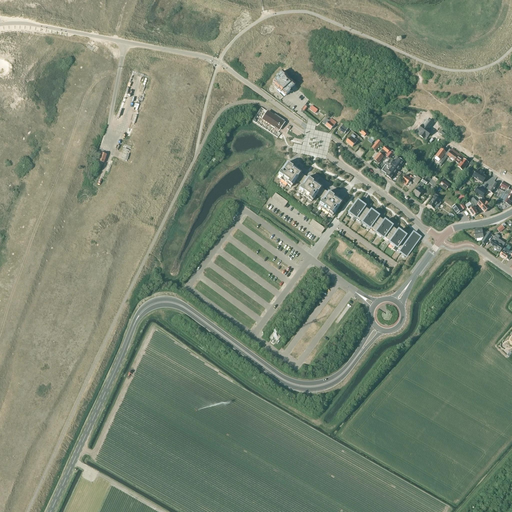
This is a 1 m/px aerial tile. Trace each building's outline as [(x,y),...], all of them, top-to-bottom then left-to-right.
[(286,77),(287,77),(288,75),(284,71),(278,77),(279,78),(275,81),(278,84),(276,85),(279,88),(278,89),(285,96),(286,95),(295,85),(292,82),(291,82),(286,77)] [(267,112),(263,119),(266,120),(272,125),(271,126),(275,128),(275,127),(280,130),(282,126),(284,123),(283,123),(285,121),(282,119),(274,114),(273,116),(271,115),(267,112)] [(325,125),(331,130),(336,123),(332,119),(331,118),(329,121),(326,118),(323,123),(325,125)] [(342,125),(339,130),(345,133),(348,128),(342,125)] [(422,125),(418,130),(421,133),(419,136),(424,139),(426,136),(427,137),(431,132),(422,125)] [(363,127),(359,132),(364,137),(368,133),(363,127)] [(352,147),(357,141),(351,136),(349,138),(346,142),(352,147)] [(378,140),(372,148),(375,151),(381,143),(378,140)] [(378,163),(383,156),(385,154),(386,155),(389,151),(390,150),(385,146),(382,150),(382,151),(379,153),(374,161),(374,162),(376,164),(377,164),(378,162),(378,163)] [(435,157),(434,159),(439,162),(440,160),(441,158),(446,152),(444,151),(445,150),(443,148),(442,147),(441,149),(437,155),(435,157)] [(448,156),(454,160),(459,154),(452,149),(451,150),(449,149),(445,155),(439,164),(441,165),(448,156)] [(102,153),(99,161),(104,163),(107,155),(102,153)] [(466,159),(459,154),(454,160),(459,164),(458,167),(463,171),(468,163),(465,160),(466,159)] [(387,163),(382,171),(386,174),(386,175),(388,176),(392,179),(394,176),(404,162),(396,156),(393,161),(390,159),(387,163)] [(313,200),(314,200),(313,200),(317,195),(323,199),(320,204),(319,204),(320,205),(318,206),(332,216),(333,215),(334,215),(334,214),(338,209),(343,201),(342,202),(337,198),(338,196),(336,194),(334,196),(328,192),(329,192),(328,192),(327,191),(326,191),(324,190),(323,188),(322,187),(316,183),(318,181),(315,179),(314,181),(308,177),(306,176),(305,176),(304,175),(303,174),(301,173),(302,172),(301,172),(296,168),(297,166),(295,165),(293,167),(287,162),(287,163),(277,177),(291,187),(292,185),(293,186),(293,185),(296,180),(303,185),(299,190),(299,189),(299,190),(298,192),(312,202),(313,200)] [(477,170),(473,176),(472,177),(483,183),(487,176),(483,174),(484,173),(481,171),(480,172),(477,170)] [(414,175),(413,176),(412,177),(411,176),(409,178),(405,176),(402,181),(405,183),(403,184),(406,186),(411,179),(417,184),(421,179),(417,176),(416,177),(414,175)] [(424,179),(428,182),(429,183),(431,180),(432,180),(425,175),(422,178),(424,179)] [(426,185),(428,182),(424,179),(413,194),(418,198),(423,191),(420,189),(422,186),(422,187),(424,183),(426,185)] [(450,186),(443,181),(440,185),(446,190),(450,186)] [(494,182),(488,191),(492,193),(498,185),(494,182)] [(506,190),(506,191),(505,193),(503,193),(499,200),(503,202),(503,201),(510,205),(511,202),(511,191),(510,190),(508,189),(510,186),(502,182),(500,186),(507,190),(506,190)] [(482,197),(486,192),(479,187),(475,192),(482,197)] [(434,197),(429,205),(434,209),(434,208),(435,209),(437,209),(440,204),(440,203),(439,202),(440,201),(437,199),(439,196),(434,194),(433,196),(434,197)] [(465,197),(462,195),(458,199),(463,203),(466,199),(465,197)] [(476,206),(477,204),(485,213),(486,212),(487,212),(488,211),(487,210),(489,208),(488,206),(489,205),(486,202),(485,203),(481,199),(477,202),(473,198),(470,200),(476,206)] [(382,222),(383,220),(378,217),(379,216),(372,211),(370,213),(369,212),(370,211),(365,207),(365,206),(358,201),(349,213),(356,219),(357,218),(363,222),(363,223),(370,228),(377,232),(376,233),(384,238),(390,242),(390,243),(397,248),(398,247),(402,251),(401,253),(406,257),(418,241),(420,237),(414,232),(411,236),(412,237),(411,239),(410,238),(409,239),(406,236),(406,235),(399,230),(397,233),(396,232),(397,230),(392,227),(393,226),(385,220),(384,223),(382,222)] [(470,202),(466,205),(467,208),(469,210),(468,210),(473,217),(474,216),(476,215),(478,213),(474,207),(473,207),(472,205),(471,205),(470,202)] [(462,210),(458,204),(453,207),(457,214),(462,210)] [(482,229),(474,230),(476,239),(477,239),(477,241),(481,240),(483,238),(482,229)] [(489,233),(482,242),(485,244),(491,235),(489,233)] [(492,240),(490,244),(494,247),(498,250),(497,251),(500,252),(503,248),(505,244),(498,239),(500,237),(496,234),(495,237),(493,240),(492,240)] [(503,251),(500,255),(506,259),(508,260),(511,257),(511,252),(509,251),(511,248),(508,245),(505,248),(503,251)]
